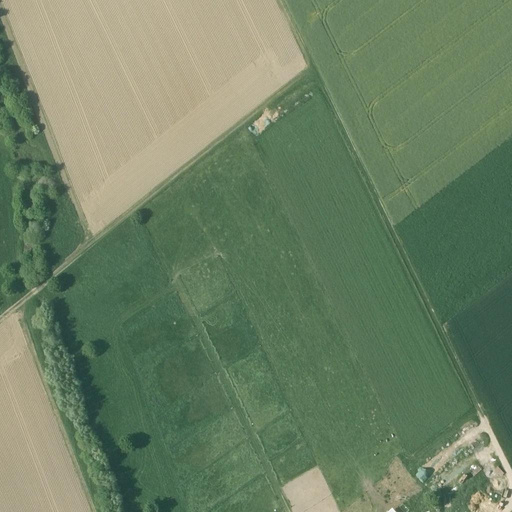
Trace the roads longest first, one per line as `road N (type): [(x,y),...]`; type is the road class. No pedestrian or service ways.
road 1 (track): [(281,0),(511,476)]
road 2 (track): [(313,62),(0,321)]
